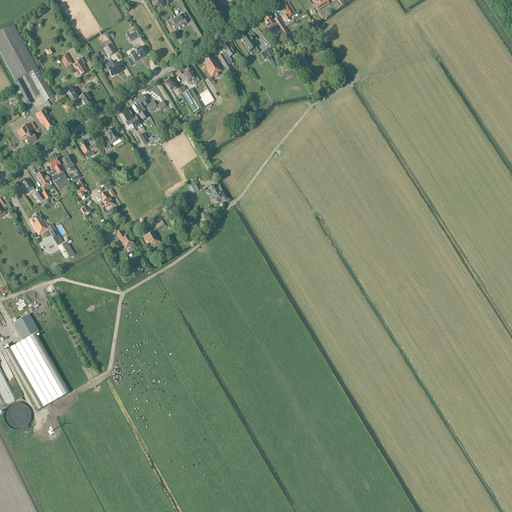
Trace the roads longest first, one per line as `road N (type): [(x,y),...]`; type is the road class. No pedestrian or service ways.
road 1 (tertiary): [(0,181),(153,77)]
road 2 (tertiary): [(153,77),(270,0)]
road 3 (track): [(151,224),(138,226),(67,135)]
